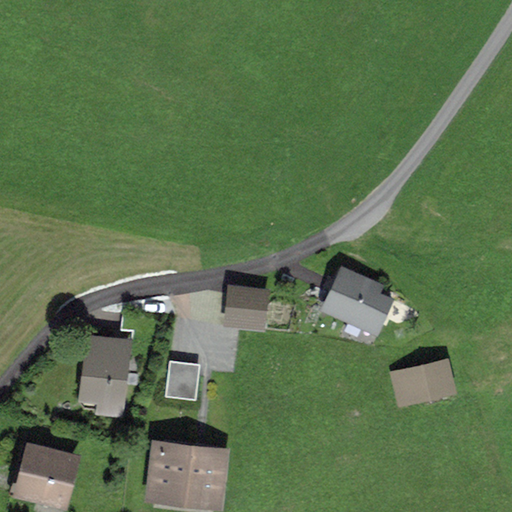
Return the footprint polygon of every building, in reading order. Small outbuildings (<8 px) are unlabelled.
[(366,312),(380,319),(392,294),(378,287),(381,279),(346,262),(327,303),(363,319),(366,312)] [(261,318),(264,287),(234,284),(231,315),(261,318)] [(134,324),(134,332),(156,335),(159,311),(129,307),(127,324),(134,324)] [(102,390),(100,404),(117,406),(125,338),(95,334),(89,388),(102,390)] [(397,368),(403,394),(453,381),(447,355),(397,368)] [(170,360),(167,390),(197,393),(200,369),(200,365),(200,363),(170,360)] [(24,440),(12,487),(60,500),(72,453),(24,440)] [(161,442),(156,487),(216,493),(221,449),(161,442)]
